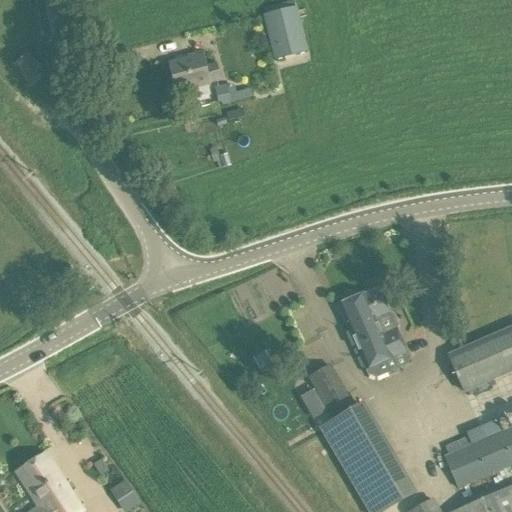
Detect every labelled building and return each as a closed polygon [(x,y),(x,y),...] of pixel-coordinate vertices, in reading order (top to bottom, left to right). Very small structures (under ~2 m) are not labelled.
[(267,31),(273,59),(305,52),(294,7),(263,15),(267,31)] [(27,56),(16,65),(31,83),(43,74),(27,56)] [(201,57),(169,64),(176,93),(208,85),(208,84),(219,81),(216,65),(204,68),(201,57)] [(231,86),(219,88),(222,105),(234,102),(234,104),(259,98),(257,89),(240,93),(238,87),(231,88),(231,86)] [(230,166),(226,154),(218,157),(222,167),(222,168),(230,166)] [(379,290),(338,307),(366,370),(368,376),(376,379),(397,370),(406,366),(409,358),(379,290)] [(511,328),(456,353),(449,356),(465,393),(511,372),(511,328)] [(270,366),(263,353),(251,360),(258,373),(270,366)] [(327,368),(308,379),(333,422),(318,431),(366,511),(382,511),(412,495),(359,407),(352,411),(327,368)] [(472,446),(501,433),(497,423),(467,435),(472,446)] [(472,446),(445,458),(459,489),(511,466),(511,428),(501,433),(472,446)] [(427,445),(433,478),(443,477),(438,443),(427,445)] [(83,511),(46,454),(16,473),(40,511),(83,511)] [(101,462),(94,467),(100,477),(108,472),(101,462)] [(511,511),(511,487),(456,511),(511,511)] [(128,511),(140,505),(133,494),(118,504),(122,511),(128,511)] [(440,511),(433,500),(412,511),(440,511)]
